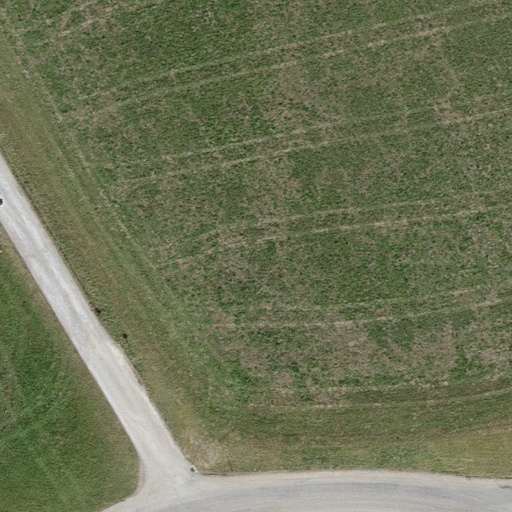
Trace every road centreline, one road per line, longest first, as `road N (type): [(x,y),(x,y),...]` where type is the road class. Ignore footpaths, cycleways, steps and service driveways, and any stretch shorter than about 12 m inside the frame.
road 1 (track): [(0,187),(187,511)]
road 2 (unclassified): [(185,511),(379,493),(480,511)]
